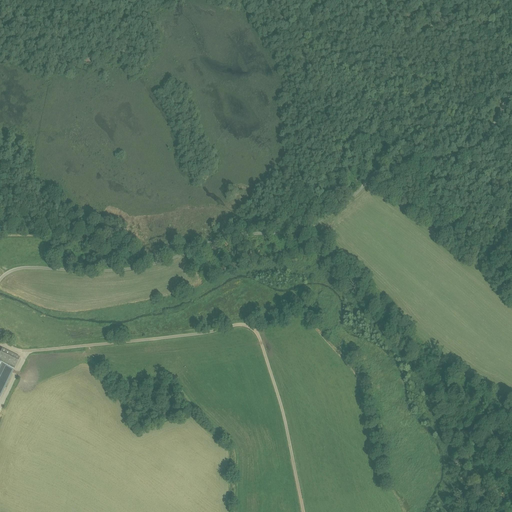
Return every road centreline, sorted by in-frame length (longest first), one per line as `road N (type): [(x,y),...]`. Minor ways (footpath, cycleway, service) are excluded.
road 1 (unclassified): [(0,281),(21,268),(135,268),(231,236),(287,229),(392,164),(474,148),(511,87)]
road 2 (unclassified): [(303,511),(280,402),(251,327),(24,351),(0,341)]
